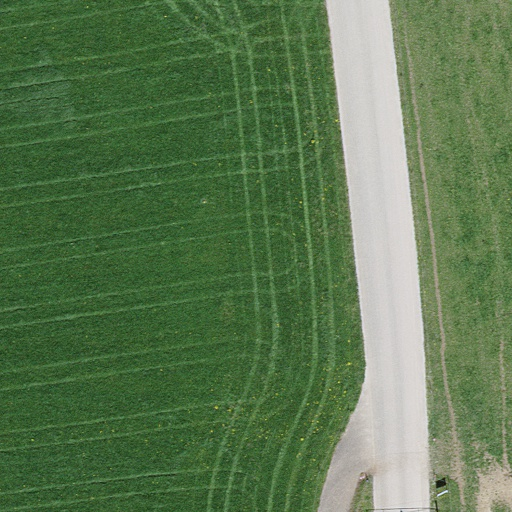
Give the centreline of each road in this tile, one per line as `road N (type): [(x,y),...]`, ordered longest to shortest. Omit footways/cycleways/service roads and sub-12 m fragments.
road 1 (unclassified): [(356,0),(394,383)]
road 2 (track): [(394,383),(331,511)]
